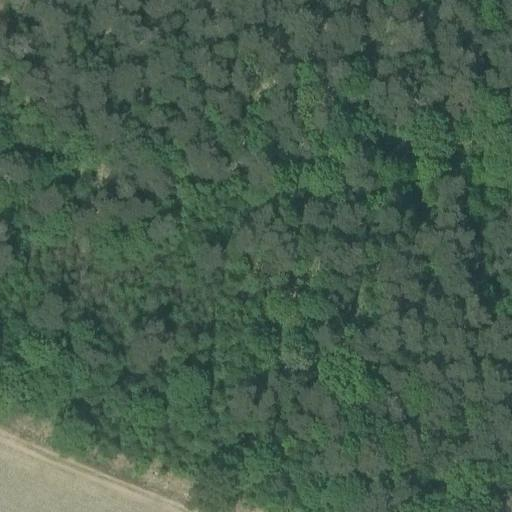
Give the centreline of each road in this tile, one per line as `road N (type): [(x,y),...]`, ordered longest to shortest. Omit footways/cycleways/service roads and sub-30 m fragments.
road 1 (track): [(0,160),(154,191),(511,142)]
road 2 (track): [(171,511),(0,440)]
